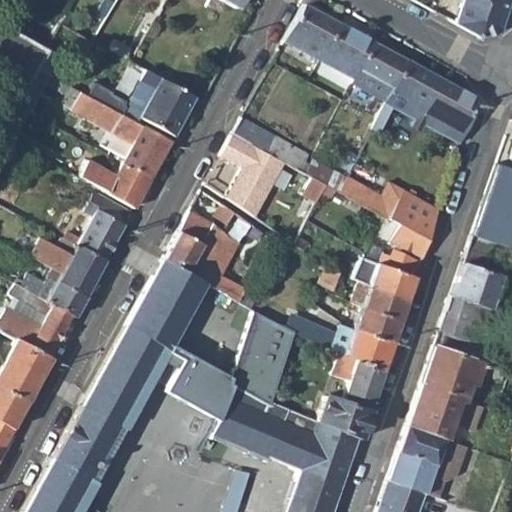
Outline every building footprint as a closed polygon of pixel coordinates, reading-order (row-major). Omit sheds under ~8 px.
[(152,0),(147,11),(156,15),(163,0),(152,0)] [(460,0),(453,22),(479,36),(498,29),(508,0),(460,0)] [(300,4),(280,41),(315,60),(335,23),(300,4)] [(63,14),(57,24),(63,27),(69,17),(63,14)] [(335,23),(315,60),(351,79),(365,52),(370,42),(335,23)] [(0,25),(0,61),(28,77),(34,67),(44,49),(0,25)] [(365,52),(351,79),(349,84),(382,102),(383,101),(385,96),(390,88),(404,60),(370,42),(365,52)] [(44,49),(34,67),(48,75),(58,57),(44,49)] [(473,97),(404,60),(390,88),(385,96),(402,104),(399,109),(413,117),(424,122),(458,141),(473,97)] [(98,102),(99,104),(132,122),(134,116),(170,135),(191,97),(140,70),(136,77),(139,79),(126,104),(104,91),(98,102)] [(16,83),(1,112),(7,116),(14,104),(25,83),(18,79),(16,83)] [(68,86),(59,81),(56,88),(64,92),(68,86)] [(99,104),(94,101),(91,99),(76,91),(67,107),(129,142),(118,161),(146,178),(166,141),(132,122),(99,104)] [(402,104),(385,96),(383,101),(399,109),(402,104)] [(7,116),(4,122),(13,126),(23,109),(14,104),(7,116)] [(238,116),(229,132),(256,147),(264,152),(273,136),(238,116)] [(424,122),(413,117),(410,123),(421,129),(424,122)] [(0,132),(0,152),(8,137),(0,132)] [(256,147),(229,132),(217,154),(239,166),(222,197),(251,216),(282,161),(264,152),(256,147)] [(273,136),(264,152),(282,161),(303,173),(307,166),(301,163),(306,154),(273,136)] [(82,160),(74,174),(94,186),(130,207),(146,178),(118,161),(111,176),(82,160)] [(307,166),(303,173),(306,175),(321,184),(332,190),(340,176),(317,164),(314,170),(307,166)] [(511,171),(492,165),(468,235),(492,243),(511,249),(511,171)] [(306,175),(297,193),(312,201),(321,184),(306,175)] [(378,197),(344,178),(337,192),(383,218),(385,220),(400,191),(385,183),(378,197)] [(434,210),(400,191),(385,220),(423,241),(429,225),(434,210)] [(64,233),(61,239),(99,261),(127,211),(99,196),(90,192),(80,211),(88,216),(75,238),(64,233)] [(209,222),(186,209),(159,259),(202,283),(208,271),(202,268),(220,232),(209,222)] [(385,220),(383,218),(376,231),(388,236),(386,239),(418,256),(423,241),(385,220)] [(468,235),(437,330),(475,344),(496,277),(483,272),(492,243),(468,235)] [(36,236),(27,254),(50,266),(57,271),(52,279),(80,295),(99,261),(61,239),(58,237),(53,245),(36,236)] [(381,243),(378,251),(391,256),(393,248),(381,243)] [(358,257),(351,279),(355,281),(403,299),(416,261),(393,248),(391,256),(378,251),(377,251),(373,262),(358,257)] [(72,511),(90,480),(83,477),(111,424),(119,428),(151,375),(160,354),(165,346),(202,283),(159,259),(75,410),(18,511),(72,511)] [(336,272),(320,261),(317,267),(321,270),(315,282),(330,288),(336,272)] [(50,266),(42,280),(49,284),(52,279),(57,271),(50,266)] [(14,275),(11,281),(67,313),(69,314),(80,295),(52,279),(49,284),(42,280),(25,271),(21,279),(14,275)] [(208,271),(202,283),(233,300),(240,288),(208,271)] [(2,305),(0,309),(0,329),(11,336),(44,355),(67,313),(11,281),(6,291),(11,294),(5,306),(2,305)] [(355,281),(347,302),(358,307),(396,320),(403,299),(355,281)] [(240,288),(233,300),(242,305),(249,292),(240,288)] [(358,307),(350,329),(388,342),(396,320),(358,307)] [(253,308),(231,380),(268,401),(293,329),(253,308)] [(296,314),(293,329),(313,341),(328,347),(334,334),(296,314)] [(341,325),(332,349),(340,352),(358,359),(379,369),(388,342),(350,329),(341,325)] [(437,330),(418,382),(463,400),(464,397),(472,400),(477,385),(474,384),(477,373),(482,375),(484,370),(500,374),(501,372),(506,373),(511,356),(475,344),(437,330)] [(11,336),(0,356),(0,384),(24,397),(47,356),(44,355),(11,336)] [(328,347),(313,341),(309,349),(325,355),(328,347)] [(160,354),(151,375),(167,381),(163,388),(215,416),(231,380),(176,352),(165,346),(160,354)] [(321,394),(313,419),(356,436),(370,395),(379,369),(358,359),(340,352),(331,372),(344,377),(337,399),(321,394)] [(328,511),(344,470),(356,436),(313,419),(268,401),(231,380),(215,416),(208,432),(266,455),(298,468),(282,511),(328,511)] [(414,392),(403,424),(443,438),(449,422),(469,430),(477,405),(463,400),(418,382),(414,392)] [(0,422),(8,427),(24,397),(0,384),(0,422)] [(0,441),(8,427),(0,422),(0,441)] [(83,477),(90,480),(119,428),(111,424),(83,477)] [(403,424),(384,479),(423,492),(429,475),(441,479),(453,474),(463,446),(443,438),(403,424)] [(266,455),(208,432),(206,438),(263,461),(266,455)] [(230,511),(243,472),(233,468),(218,511),(230,511)] [(423,492),(435,496),(441,479),(429,475),(423,492)] [(371,511),(415,511),(423,492),(384,479),(371,511)]
